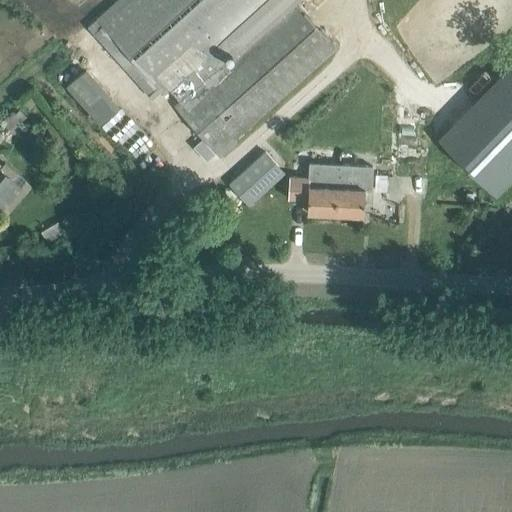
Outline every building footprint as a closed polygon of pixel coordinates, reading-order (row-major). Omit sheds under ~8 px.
[(226,64),(213,49),(267,0),(117,0),(96,19),(163,94),(168,89),(181,104),(176,109),(219,156),(236,142),(233,139),(335,47),(294,2),(226,64)] [(511,65),(439,141),(495,195),(511,176),(511,65)] [(66,85),(100,124),(116,110),(82,71),(66,85)] [(22,102),(28,108),(36,101),(30,94),(22,102)] [(421,114),(421,129),(433,130),(433,114),(421,114)] [(334,213),(337,165),(309,163),(308,177),(289,176),(288,199),(307,200),(306,212),(334,213)] [(337,165),(334,213),(363,215),(364,190),(370,190),(372,167),(337,165)] [(0,190),(11,179),(0,169),(0,190)] [(385,191),(386,175),(374,174),(374,190),(385,191)] [(59,222),(42,230),(48,242),(65,234),(59,222)]
